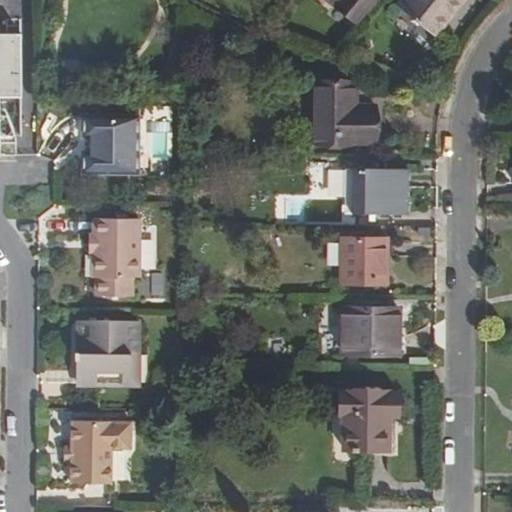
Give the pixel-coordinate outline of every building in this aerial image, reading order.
[(373,0),(329,0),(356,22),(373,0)] [(405,0),(401,6),(436,35),(464,0),(405,0)] [(190,43),(202,46),(208,30),(196,25),(190,43)] [(0,156),(0,143),(17,143),(17,137),(16,132),(14,126),(11,120),(9,115),(3,109),(0,108),(0,96),(22,96),(21,34),(0,33),(0,156)] [(357,107),(357,84),(313,83),(312,143),(374,144),(374,107),(357,107)] [(138,174),(138,122),(82,121),(82,138),(89,138),(89,154),(82,154),(82,174),(138,174)] [(354,170),(353,212),(405,213),(406,172),(354,170)] [(93,234),(93,239),(92,255),(92,280),(96,280),(104,280),(105,298),(131,297),(131,281),(138,273),(138,219),(98,219),(98,234),(93,234)] [(387,284),(387,240),(341,240),(341,284),(387,284)] [(104,280),(96,280),(96,298),(105,298),(104,280)] [(399,354),(400,308),(343,308),(342,354),(399,354)] [(133,354),(142,354),(142,321),(79,321),(79,352),(74,352),(74,362),(79,361),(79,374),(105,374),(105,384),(133,385),(133,354)] [(141,385),(142,354),(133,354),(133,385),(141,385)] [(105,374),(79,374),(79,384),(105,384),(105,374)] [(342,415),(342,437),(388,437),(389,416),(398,416),(398,392),(379,392),(379,387),(364,387),(364,392),(339,392),(339,415),(342,415)] [(76,459),(71,459),(70,482),(112,483),(113,447),(131,447),(132,420),(71,420),(71,447),(76,447),(76,459)] [(388,437),(342,437),(342,450),(388,450),(388,437)] [(64,459),(71,459),(76,459),(76,447),(71,447),(65,447),(64,459)]
